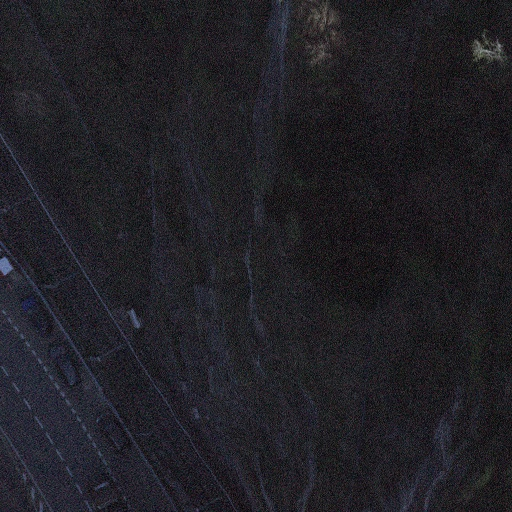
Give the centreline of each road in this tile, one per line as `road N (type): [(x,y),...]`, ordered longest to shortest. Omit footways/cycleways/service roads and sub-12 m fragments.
road 1 (trunk): [(402,0),(511,144)]
road 2 (primary): [(0,367),(91,511)]
